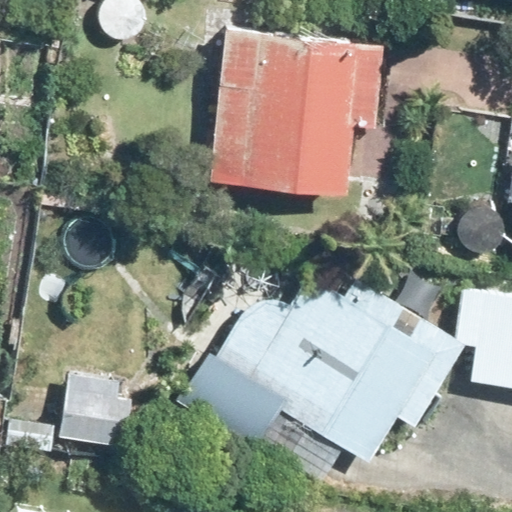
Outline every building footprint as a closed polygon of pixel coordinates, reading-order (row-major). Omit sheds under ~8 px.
[(219,6),(207,163),(343,174),(349,103),(371,105),(378,19),(219,6)] [(61,197),(100,199),(103,170),(64,167),(61,197)] [(205,337),(173,391),(247,437),(253,430),(317,468),(338,436),(364,451),(393,404),(408,415),(456,336),(313,247),(287,291),(277,288),(268,287),(258,288),(250,291),(244,296),(238,302),(215,342),(205,337)] [(126,383),(111,381),(112,367),(62,361),(56,425),(122,432),(126,383)] [(5,412),(1,437),(50,444),(53,417),(5,412)] [(214,511),(219,477),(168,470),(162,507),(203,511),(214,511)]
